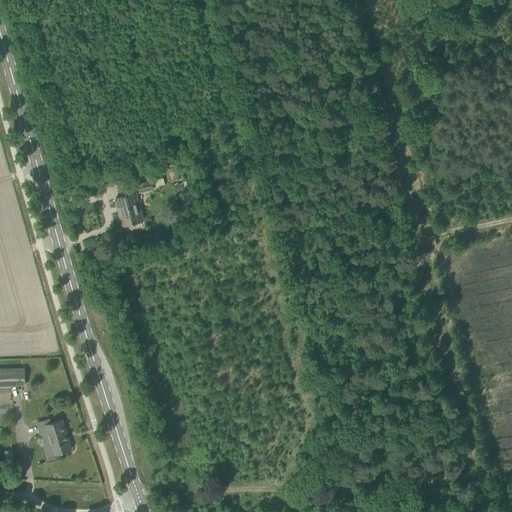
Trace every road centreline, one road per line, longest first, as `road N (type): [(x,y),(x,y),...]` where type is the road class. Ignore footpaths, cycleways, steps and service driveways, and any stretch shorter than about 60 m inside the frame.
road 1 (track): [(428,235),(474,442),(326,486),(141,497)]
road 2 (primary): [(141,497),(65,275),(0,41)]
road 3 (track): [(369,0),(428,235)]
